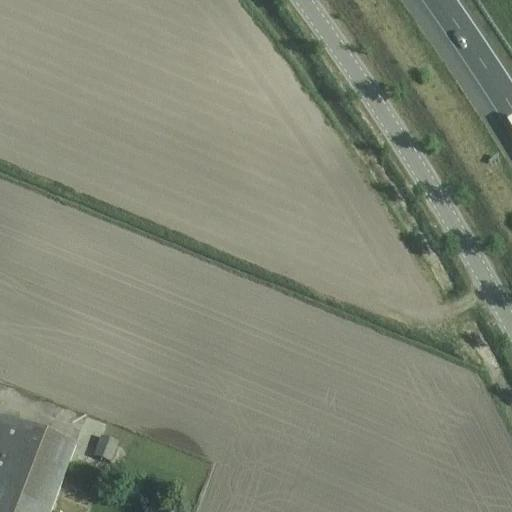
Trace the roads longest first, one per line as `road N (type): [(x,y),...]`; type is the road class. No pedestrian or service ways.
road 1 (unclassified): [(511,331),(400,142),(300,0)]
road 2 (motorway): [(436,0),(511,112)]
